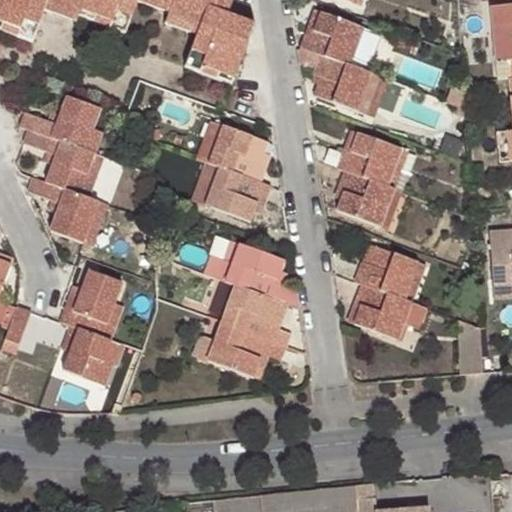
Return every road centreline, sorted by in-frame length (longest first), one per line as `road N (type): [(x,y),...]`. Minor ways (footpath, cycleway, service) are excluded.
road 1 (residential): [(0,450),(249,453),(511,421)]
road 2 (residential): [(336,384),(276,0)]
road 3 (residential): [(54,278),(0,169)]
